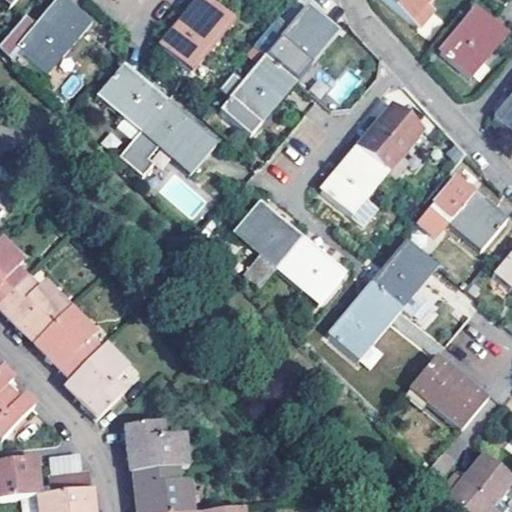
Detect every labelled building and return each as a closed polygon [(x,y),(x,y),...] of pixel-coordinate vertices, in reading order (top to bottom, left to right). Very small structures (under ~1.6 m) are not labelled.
[(0,0),(11,9),(18,0),(0,0)] [(380,0),(418,32),(434,14),(427,9),(434,0),(380,0)] [(158,51),(187,77),(231,25),(202,1),(158,51)] [(4,40),(48,78),(91,28),(60,2),(37,29),(25,20),(4,40)] [(340,37),(310,11),(288,36),(275,25),(254,51),(266,61),(297,87),(340,37)] [(440,55),(471,82),(507,38),(477,12),(440,55)] [(218,117),(249,143),(297,87),(266,61),(218,117)] [(329,110),(361,84),(348,69),(329,85),(322,77),(310,87),(329,110)] [(123,72),(97,102),(122,124),(116,132),(132,146),(165,108),(123,72)] [(511,101),(494,123),(511,137),(511,101)] [(117,161),(142,182),(154,169),(148,164),(158,154),(189,181),(216,151),(165,108),(132,146),(117,161)] [(388,177),(400,187),(415,168),(404,159),(423,136),(393,110),(358,152),(388,177)] [(321,195),(363,230),(377,214),(365,204),(388,177),(358,152),(321,195)] [(160,193),(192,218),(206,201),(175,176),(160,193)] [(430,212),(480,256),(506,227),(456,184),(430,212)] [(257,207),(231,237),(274,274),(301,244),(257,207)] [(274,274),(316,309),(343,279),(301,244),(274,274)] [(23,267),(2,245),(0,246),(0,312),(3,310),(28,286),(16,275),(23,267)] [(436,272),(406,247),(370,289),(400,314),(410,322),(422,305),(414,298),(436,272)] [(511,254),(492,278),(511,295),(511,254)] [(27,336),(38,347),(72,312),(58,298),(54,301),(41,288),(37,292),(30,284),(28,286),(3,310),(13,320),(19,326),(18,331),(22,337),(27,336)] [(327,338),(357,365),(400,314),(370,289),(327,338)] [(66,372),(76,381),(101,356),(91,346),(94,342),(82,330),(86,326),(72,312),(38,347),(49,358),(47,361),(54,367),(60,366),(66,372)] [(77,401),(99,423),(129,395),(128,393),(124,396),(115,388),(126,378),(129,380),(131,378),(118,366),(120,362),(108,350),(101,356),(76,381),(68,389),(73,394),(79,399),(77,401)] [(406,393),(428,411),(457,437),(484,405),(468,391),(432,361),(406,393)] [(0,434),(6,441),(36,413),(11,389),(14,387),(8,381),(1,374),(0,374),(0,434)] [(421,419),(428,411),(406,393),(398,401),(421,419)] [(163,428),(125,432),(125,435),(128,434),(129,445),(126,446),(126,449),(129,449),(130,454),(130,461),(128,461),(128,463),(133,463),(135,479),(179,474),(190,472),(187,454),(184,454),(182,434),(179,434),(179,441),(164,443),(163,428)] [(438,496),(456,511),(490,511),(511,485),(481,459),(460,486),(451,479),(438,496)] [(0,505),(38,502),(37,491),(36,491),(34,485),(38,485),(37,478),(36,474),(26,474),(25,466),(0,469),(0,505)] [(424,482),(432,488),(444,474),(437,467),(424,482)] [(143,511),(193,511),(190,486),(180,486),(179,474),(135,479),(136,495),(142,495),(143,511)] [(48,483),(50,489),(51,500),(87,497),(93,496),(90,478),(48,483)] [(39,502),(51,500),(50,489),(37,491),(38,502),(39,502)] [(39,502),(40,511),(88,511),(87,497),(51,500),(39,502)]
